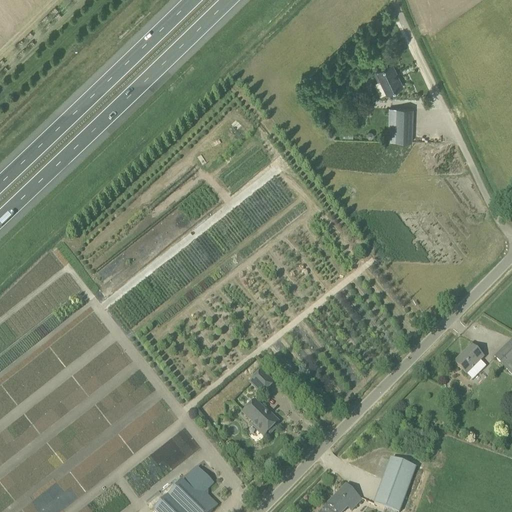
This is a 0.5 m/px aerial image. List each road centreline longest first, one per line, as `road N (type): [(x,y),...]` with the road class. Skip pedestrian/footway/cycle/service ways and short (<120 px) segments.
road 1 (unclassified): [(261,511),(511,261)]
road 2 (motorway): [(0,218),(229,0)]
road 3 (motorway): [(192,0),(0,182)]
road 4 (unclassified): [(511,234),(396,0)]
